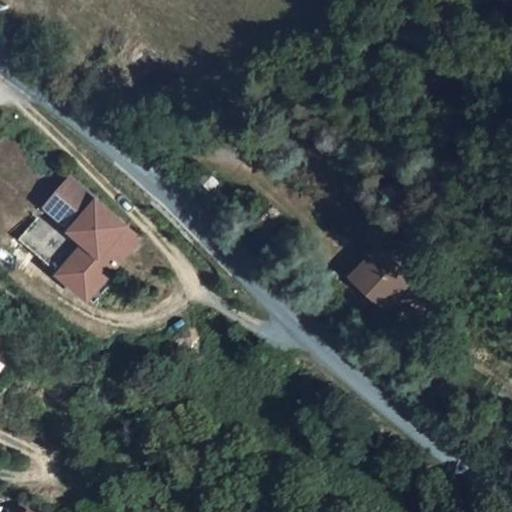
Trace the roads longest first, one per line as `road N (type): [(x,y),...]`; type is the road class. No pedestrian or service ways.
road 1 (tertiary): [(494,511),(0,65)]
road 2 (track): [(266,511),(197,471),(0,301)]
road 3 (track): [(241,497),(0,482)]
